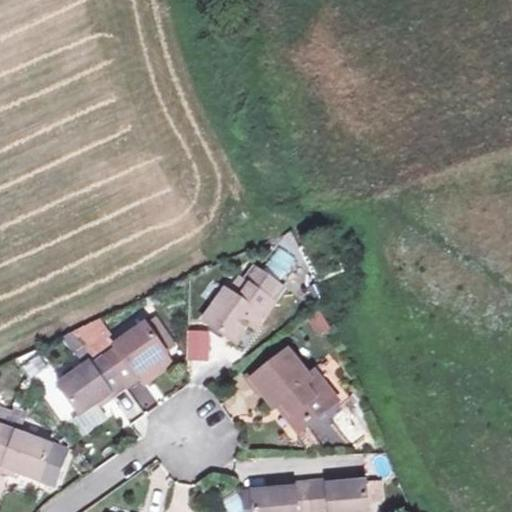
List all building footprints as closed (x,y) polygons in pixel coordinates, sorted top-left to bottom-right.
[(236,296),(247,283),(242,280),(232,294),(236,296)] [(278,303),(247,283),(236,296),(232,294),(227,290),(204,322),(238,345),(251,326),(259,314),(267,320),(278,303)] [(317,336),(332,328),(321,307),(306,315),(317,336)] [(259,314),(251,326),(258,332),(267,320),(259,314)] [(117,351),(106,359),(129,391),(141,382),(138,377),(151,369),(169,356),(148,325),(115,348),(117,351)] [(186,328),(185,359),(208,360),(208,329),(186,328)] [(257,381),(292,353),(287,347),(252,375),(257,381)] [(311,378),(292,353),(257,381),(277,408),(284,402),(295,417),(335,394),(318,373),(311,378)] [(129,391),(106,359),(95,366),(93,363),(60,387),(81,417),(100,405),(112,397),(115,401),(129,391)] [(138,377),(141,382),(143,385),(156,377),(151,369),(138,377)] [(112,397),(100,405),(103,409),(115,401),(112,397)] [(334,398),(296,419),(303,429),(338,402),(334,398)] [(284,402),(277,408),(288,421),(295,417),(284,402)] [(0,407),(0,420),(21,425),(24,413),(0,407)] [(297,434),(303,429),(296,419),(293,421),(288,424),(297,434)] [(54,447),(4,429),(2,433),(0,438),(0,473),(4,475),(6,469),(20,474),(41,483),(54,447)] [(6,469),(4,475),(17,480),(20,474),(6,469)] [(370,511),(368,483),(326,486),(325,482),(294,484),(295,488),(253,491),(254,511),(370,511)] [(254,511),(253,491),(243,492),(243,511),(254,511)]
